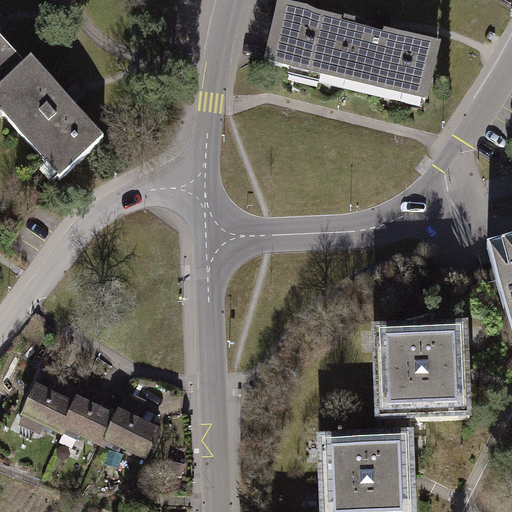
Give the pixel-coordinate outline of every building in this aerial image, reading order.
[(453,55),(293,15),(279,70),(439,110),(453,55)] [(37,72),(0,32),(0,108),(1,108),(37,72)] [(115,145),(43,67),(37,72),(1,108),(71,183),(115,145)] [(511,244),(488,253),(511,338),(511,244)] [(467,325),(377,328),(380,423),(470,420),(469,376),(467,325)] [(75,391),(49,378),(24,432),(45,442),(49,434),(68,443),(71,438),(82,412),(68,406),(75,391)] [(111,400),(92,391),(82,412),(71,438),(110,456),(113,449),(126,421),(106,412),(111,400)] [(158,415),(134,404),(126,421),(113,449),(155,468),(170,436),(152,427),(158,415)] [(414,434),(318,438),(320,511),(417,511),(416,487),(414,434)]
